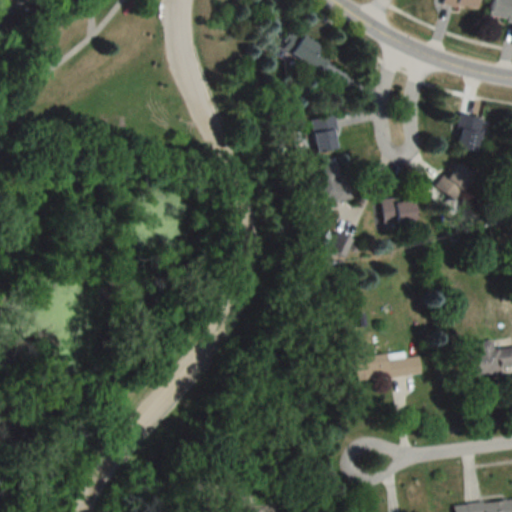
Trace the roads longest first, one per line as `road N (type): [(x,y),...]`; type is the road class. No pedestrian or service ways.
road 1 (residential): [(396,42),(380,105),(383,141),(395,156),(409,144),(420,53)]
road 2 (residential): [(329,0),(420,53),(511,79)]
road 3 (residential): [(370,460),(511,440)]
